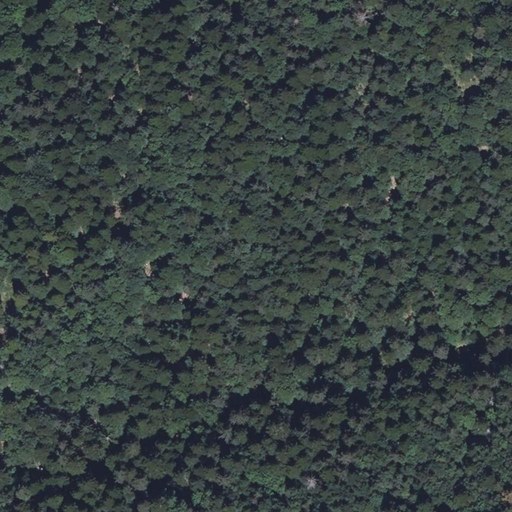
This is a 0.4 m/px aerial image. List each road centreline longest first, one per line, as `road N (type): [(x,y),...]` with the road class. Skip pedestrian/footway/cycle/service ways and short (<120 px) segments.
road 1 (track): [(4,511),(329,371),(511,348)]
road 2 (track): [(210,0),(0,53)]
